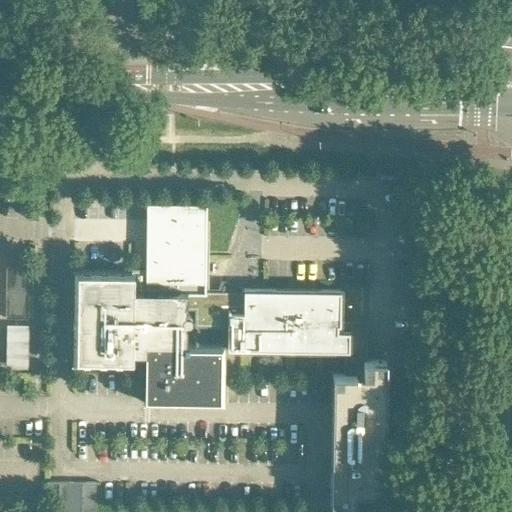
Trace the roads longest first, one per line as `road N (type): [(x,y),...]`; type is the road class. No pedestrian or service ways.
road 1 (residential): [(118,84),(147,96),(511,111)]
road 2 (residential): [(511,71),(118,84)]
